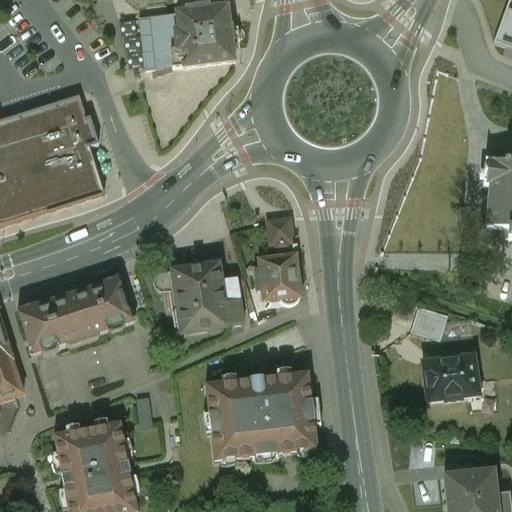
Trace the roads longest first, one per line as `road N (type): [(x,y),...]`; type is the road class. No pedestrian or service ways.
road 1 (secondary): [(336,168),(339,296),(364,511)]
road 2 (residential): [(0,280),(136,228),(233,146),(271,129)]
road 3 (residential): [(42,511),(23,442),(163,379)]
road 4 (secondary): [(336,168),(359,161),(387,134),(394,95),(377,59)]
road 5 (residential): [(424,0),(460,14),(471,64),(511,79)]
